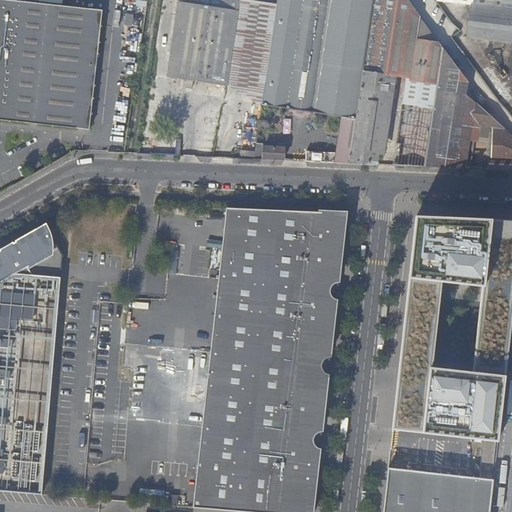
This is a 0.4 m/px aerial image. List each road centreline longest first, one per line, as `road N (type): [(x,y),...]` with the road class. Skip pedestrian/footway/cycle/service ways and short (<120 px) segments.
road 1 (residential): [(0,213),(84,166),(381,180)]
road 2 (residential): [(347,511),(381,180)]
road 3 (unclassified): [(381,180),(511,187)]
